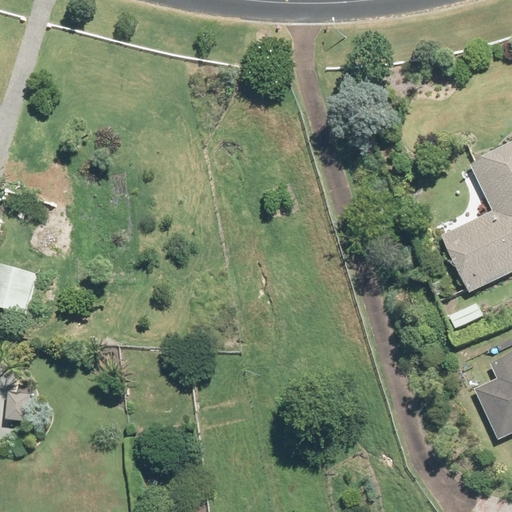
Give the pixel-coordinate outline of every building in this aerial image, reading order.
[(447,239),(475,297),(511,278),(511,150),(475,168),(476,171),(467,176),(478,200),(472,215),(445,228),(449,237),(447,239)] [(42,273),(0,264),(0,310),(34,317),(42,273)] [(484,309),(457,319),(462,333),(490,323),(484,309)] [(511,360),(496,368),(502,382),(479,393),(503,445),(511,440),(511,360)] [(44,395),(12,394),(11,423),(43,424),(44,395)]
